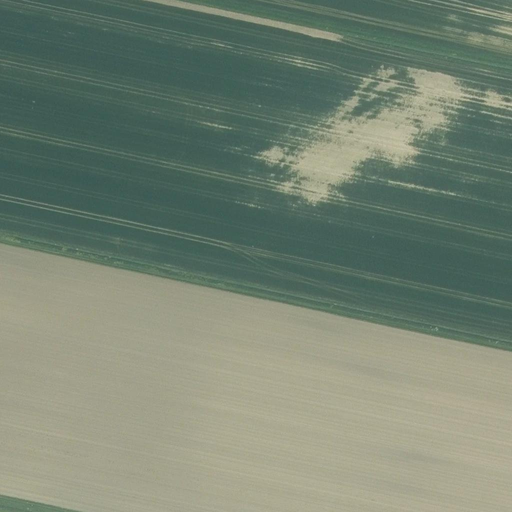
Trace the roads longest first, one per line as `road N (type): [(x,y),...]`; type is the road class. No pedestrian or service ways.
road 1 (track): [(0,243),(511,352)]
road 2 (track): [(214,0),(511,62)]
